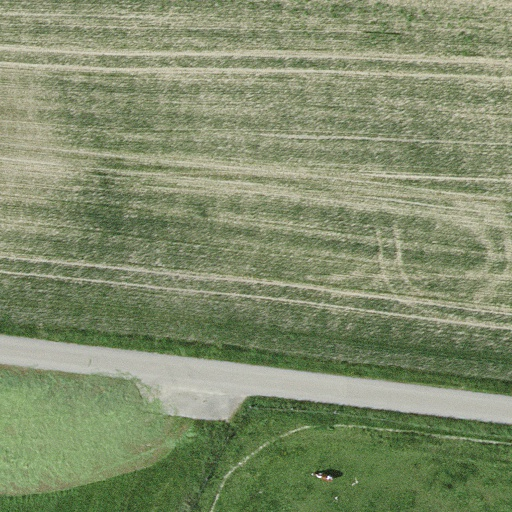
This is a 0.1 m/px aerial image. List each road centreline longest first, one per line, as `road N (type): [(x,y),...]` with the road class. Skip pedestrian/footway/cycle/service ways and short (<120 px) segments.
road 1 (residential): [(0,346),(511,410)]
road 2 (track): [(219,374),(209,438),(174,511)]
